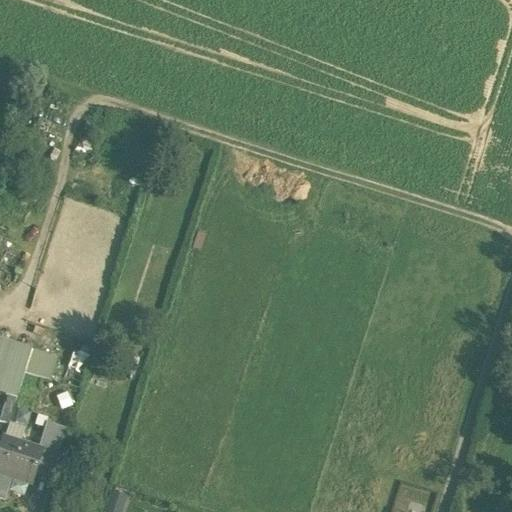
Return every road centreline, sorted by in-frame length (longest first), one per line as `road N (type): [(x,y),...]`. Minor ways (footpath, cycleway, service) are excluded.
road 1 (track): [(52,89),(511,237)]
road 2 (track): [(511,282),(440,511)]
